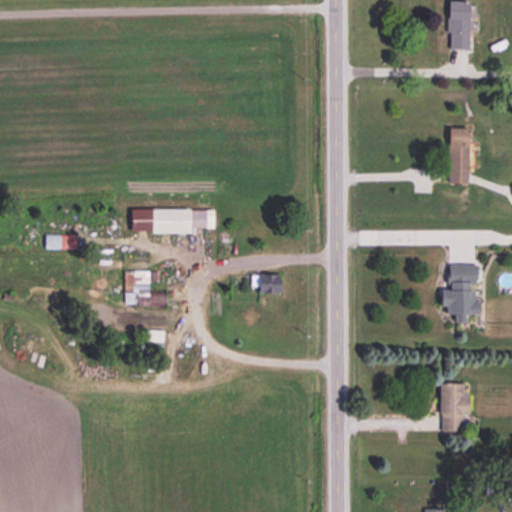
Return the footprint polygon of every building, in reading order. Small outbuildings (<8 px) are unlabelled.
[(467,51),(467,2),(446,2),(446,51),(467,51)] [(446,185),(466,185),(466,129),(446,129),(446,185)] [(189,234),(189,230),(213,230),(213,210),(128,210),(128,234),(189,234)] [(75,235),(43,235),(43,251),(75,251),(75,235)] [(475,266),(446,266),(446,291),(441,291),(441,315),(452,315),(452,324),(463,324),(463,316),(475,316),(475,266)] [(122,272),(122,303),(147,303),(147,272),(122,272)] [(276,275),(255,275),(255,294),(276,294),(276,275)] [(161,353),(161,331),(144,331),(144,353),(161,353)] [(438,385),(439,433),(467,433),(466,396),(462,396),(462,385),(438,385)]
